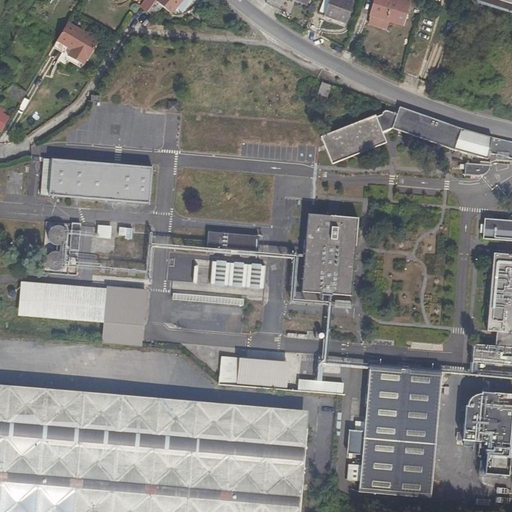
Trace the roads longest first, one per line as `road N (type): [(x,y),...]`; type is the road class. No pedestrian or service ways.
road 1 (tertiary): [(511,132),(344,69),(237,0)]
road 2 (track): [(413,100),(357,89),(260,41),(132,29)]
road 3 (track): [(20,149),(78,106),(132,29)]
